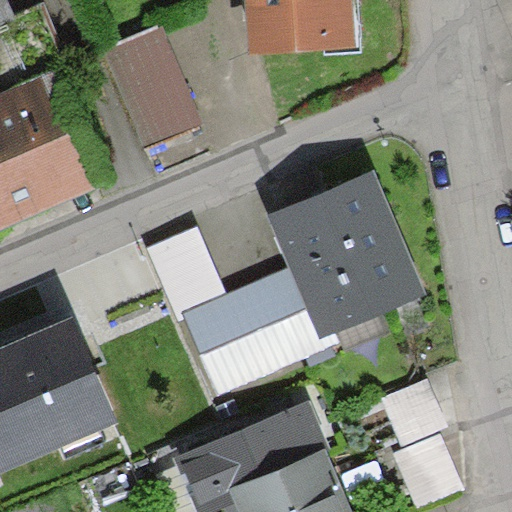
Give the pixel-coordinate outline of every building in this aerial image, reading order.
[(339,0),(245,0),(247,32),(341,27),(339,0)] [(157,7),(96,32),(141,140),(202,115),(157,7)] [(0,85),(0,184),(89,145),(52,62),(0,85)] [(363,169),(256,215),(279,269),(307,335),(329,326),(341,354),(385,336),(374,311),(416,294),(363,169)] [(187,229),(136,251),(165,318),(172,315),(215,296),(187,229)] [(307,335),(279,269),(215,296),(172,315),(208,400),(315,354),(307,335)] [(64,311),(0,338),(0,466),(111,418),(64,311)] [(419,378),(370,399),(393,452),(442,431),(419,378)] [(206,511),(226,504),(321,460),(295,400),(155,461),(177,511),(206,511)] [(455,437),(402,448),(415,507),(468,495),(455,437)] [(343,511),(321,460),(226,504),(229,511),(343,511)]
